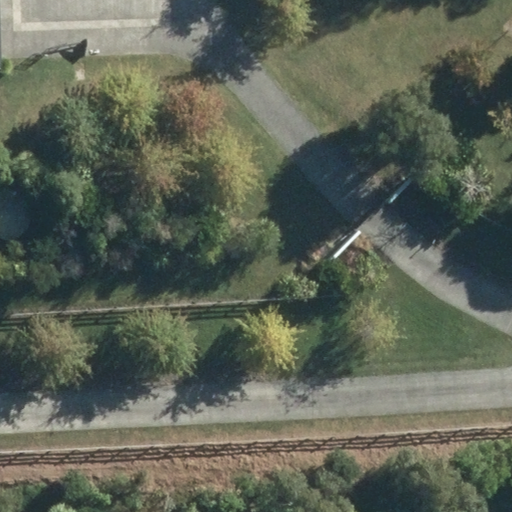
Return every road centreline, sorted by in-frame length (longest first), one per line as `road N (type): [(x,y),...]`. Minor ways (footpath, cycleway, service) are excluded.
road 1 (unknown): [(511,369),(0,397)]
road 2 (unknown): [(511,305),(416,236),(297,132),(195,7)]
